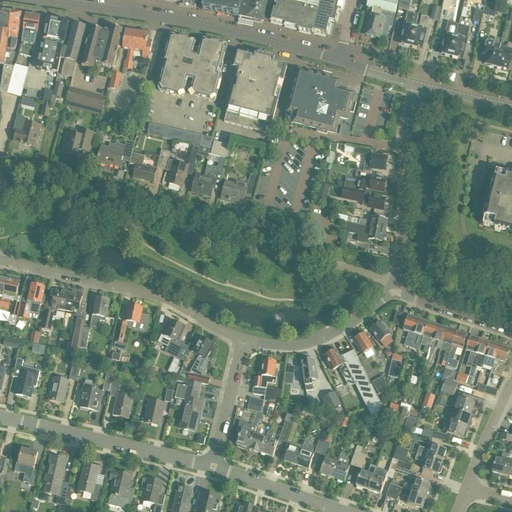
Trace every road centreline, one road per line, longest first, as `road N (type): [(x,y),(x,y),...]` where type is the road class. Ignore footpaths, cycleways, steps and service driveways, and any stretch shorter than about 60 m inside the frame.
road 1 (residential): [(394,290),(327,261),(10,183)]
road 2 (residential): [(0,259),(159,296),(242,339)]
road 3 (residential): [(340,62),(124,12)]
road 4 (residential): [(212,466),(0,416)]
road 5 (unclassified): [(394,290),(402,262),(403,146),(418,84)]
road 6 (residential): [(242,339),(303,345),(394,290)]
road 7 (residential): [(348,511),(212,466)]
road 8 (residential): [(212,466),(242,339)]
road 9 (residential): [(511,333),(394,290)]
